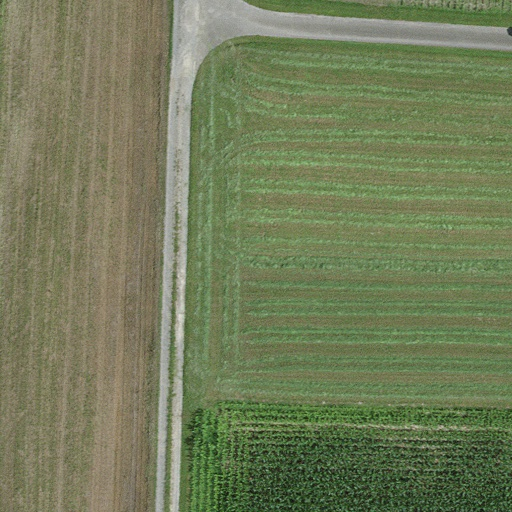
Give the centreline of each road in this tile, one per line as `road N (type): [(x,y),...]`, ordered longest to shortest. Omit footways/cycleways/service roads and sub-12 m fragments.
road 1 (track): [(186,0),(165,511)]
road 2 (track): [(511,43),(185,21)]
